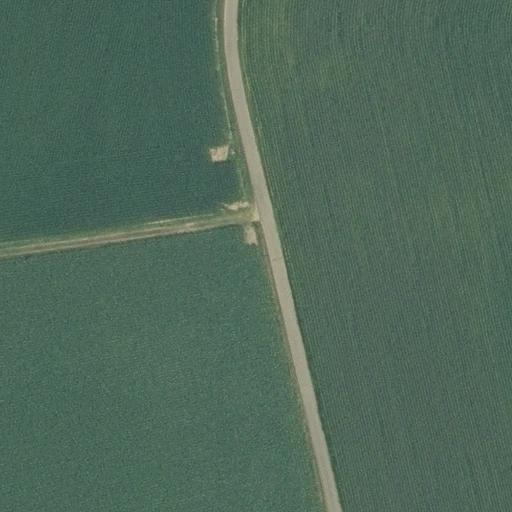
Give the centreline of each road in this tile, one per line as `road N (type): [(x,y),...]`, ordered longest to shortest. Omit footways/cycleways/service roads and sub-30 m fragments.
road 1 (unclassified): [(231,0),(234,84),(333,511)]
road 2 (track): [(264,215),(0,251)]
